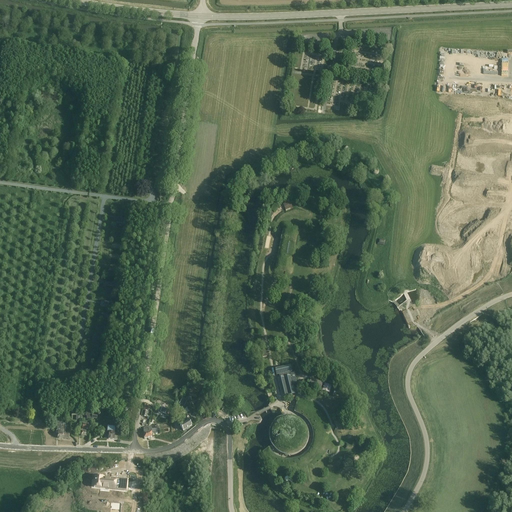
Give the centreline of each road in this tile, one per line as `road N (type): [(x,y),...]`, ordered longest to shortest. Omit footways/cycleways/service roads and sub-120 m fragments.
road 1 (unclassified): [(133,450),(199,16)]
road 2 (secondary): [(222,16),(511,4)]
road 3 (unclassified): [(403,511),(426,454),(407,370),(453,329),(511,294)]
road 4 (unclassified): [(133,450),(170,447),(206,421),(221,421),(229,435),(232,511)]
road 5 (unclassified): [(133,450),(0,446)]
road 6 (secondary): [(199,16),(72,0)]
